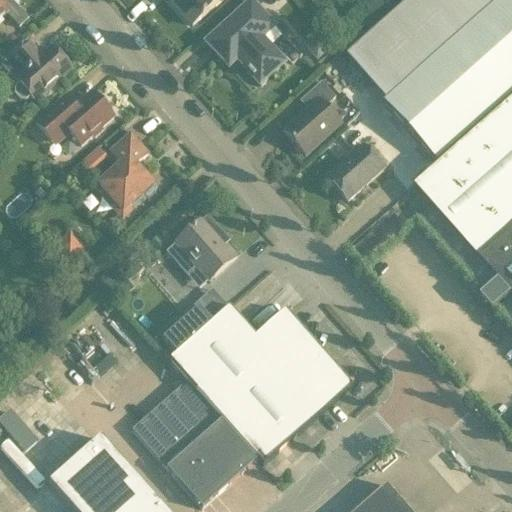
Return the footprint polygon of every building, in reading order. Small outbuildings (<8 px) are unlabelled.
[(0,20),(5,16),(18,30),(28,21),(8,0),(5,0),(0,5),(0,20)] [(165,0),(191,28),(218,4),(214,0),(165,0)] [(416,0),(348,60),(388,104),(455,45),(505,0),(416,0)] [(511,98),(511,1),(511,0),(505,0),(455,45),(506,104),(511,98)] [(235,63),(258,88),(283,65),(260,40),(272,29),(249,3),(203,45),(226,70),(235,63)] [(315,66),(329,53),(314,35),(302,45),(302,51),(315,66)] [(11,37),(2,45),(10,54),(19,46),(11,37)] [(26,45),(1,67),(18,86),(14,90),(13,96),(19,103),(25,103),(29,99),(33,103),(70,71),(67,68),(68,65),(62,59),(59,59),(51,50),(40,59),(26,45)] [(506,104),(455,45),(388,104),(385,107),(437,165),(506,104)] [(308,113),(284,135),(305,158),(339,127),(324,110),(335,101),(322,86),(313,93),(320,101),(308,113)] [(54,108),(34,125),(50,143),(61,133),(65,138),(68,135),(80,148),(91,138),(94,139),(101,134),(100,130),(112,119),(106,112),(108,108),(105,103),(101,101),(97,102),(91,95),(73,110),(64,99),(54,108)] [(511,103),(414,190),(500,286),(482,302),(494,316),(511,299),(511,103)] [(120,167),(98,187),(113,204),(109,208),(121,221),(130,213),(127,210),(151,188),(134,168),(146,157),(128,138),(109,155),(120,167)] [(362,149),(325,181),(346,205),(383,173),(362,149)] [(97,150),(78,167),(92,183),(111,166),(97,150)] [(41,202),(46,198),(39,191),(34,195),(41,202)] [(235,260),(225,248),(222,251),(199,225),(173,247),(165,254),(189,281),(197,274),(207,285),(235,260)] [(84,252),(69,235),(54,248),(69,265),(84,252)] [(128,284),(143,272),(138,266),(123,278),(128,284)] [(175,330),(162,342),(175,357),(211,326),(198,310),(175,330)] [(167,365),(185,385),(224,428),(255,463),(256,462),(262,469),(351,389),(285,315),(254,342),(227,311),(211,326),(175,357),(167,365)] [(72,375),(94,363),(84,344),(62,357),(72,375)] [(168,477),(224,428),(185,385),(130,434),(168,477)] [(200,511),(228,488),(255,463),(224,428),(168,477),(198,511),(200,511)] [(159,511),(98,443),(46,488),(66,511),(159,511)] [(407,511),(388,490),(387,490),(361,511),(407,511)]
